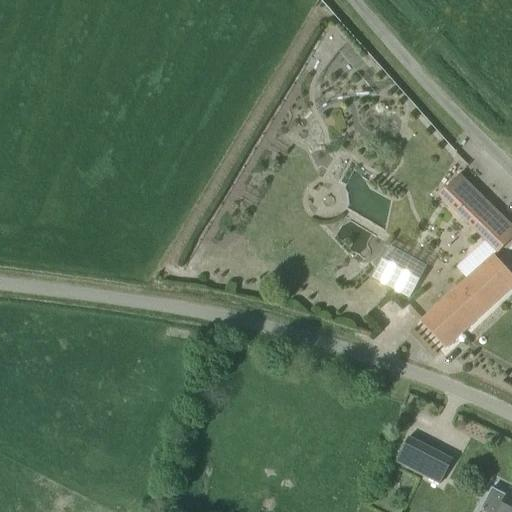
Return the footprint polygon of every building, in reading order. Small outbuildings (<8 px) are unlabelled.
[(467,165),(468,165),(439,195),(498,253),(511,238),(511,227),(459,175),(469,165),(467,164),(467,165)] [(432,277),(421,270),(427,260),(415,253),(403,275),(425,288),(432,277)] [(421,321),(445,348),(511,286),(511,274),(493,254),(421,321)] [(409,436),(395,463),(439,485),(453,458),(409,436)] [(511,511),(511,490),(509,489),(497,511),(511,511)]
